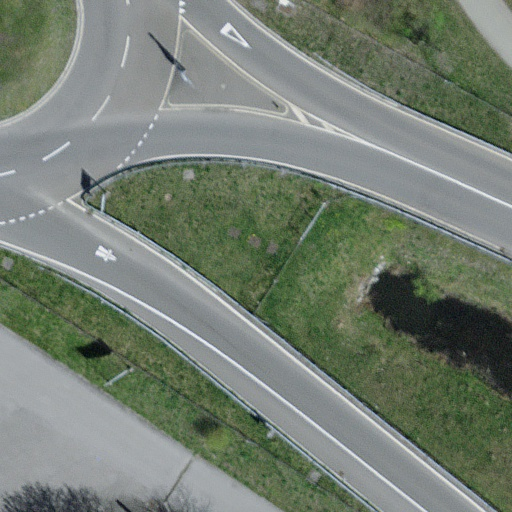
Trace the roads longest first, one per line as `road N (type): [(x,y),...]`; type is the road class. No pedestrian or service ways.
road 1 (motorway): [(0,204),(80,240),(206,319),(451,511)]
road 2 (primary): [(77,139),(254,135),(419,164)]
road 3 (primary): [(419,164),(298,84),(195,0)]
road 4 (primary): [(77,139),(123,72),(131,0)]
